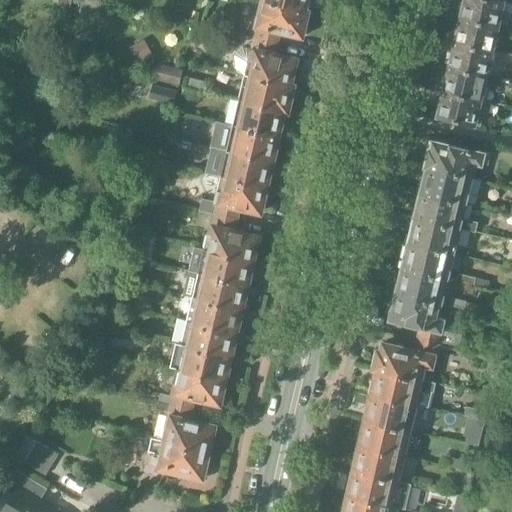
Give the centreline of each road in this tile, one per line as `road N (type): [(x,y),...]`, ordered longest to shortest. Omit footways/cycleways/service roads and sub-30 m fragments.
road 1 (tertiary): [(380,0),(260,511)]
road 2 (tertiary): [(278,511),(397,0)]
